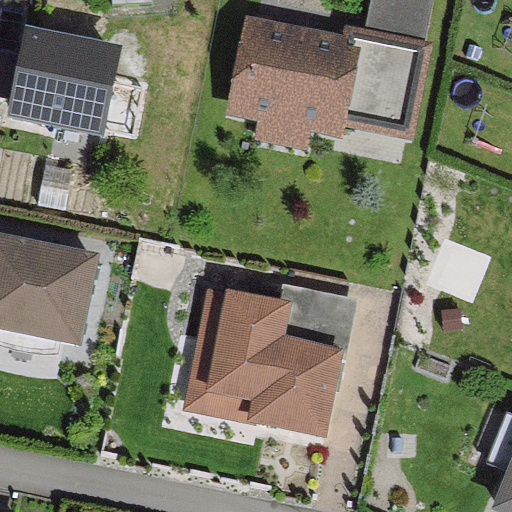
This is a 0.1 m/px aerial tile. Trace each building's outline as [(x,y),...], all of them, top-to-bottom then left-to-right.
[(146,0),(105,0),(106,10),(147,8),(146,0)] [(380,0),(377,32),(440,39),(443,0),(380,0)] [(431,65),(251,29),(233,117),(413,153),(431,65)] [(8,120),(104,138),(116,72),(20,55),(8,120)] [(22,249),(22,251),(0,246),(0,332),(71,347),(88,264),(51,257),(52,255),(22,249)] [(284,320),(212,306),(190,420),(326,446),(341,369),(277,356),(284,320)] [(511,511),(511,479),(499,511),(511,511)]
